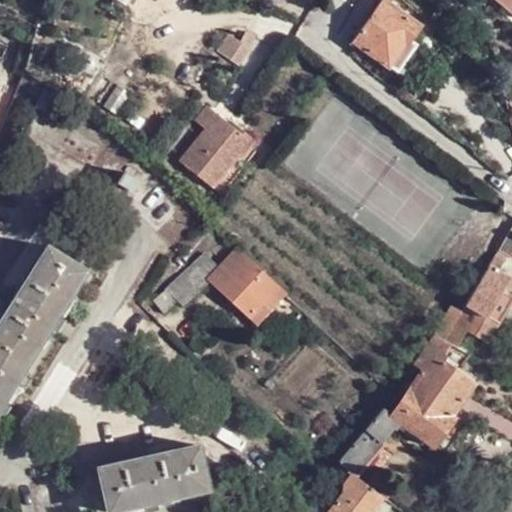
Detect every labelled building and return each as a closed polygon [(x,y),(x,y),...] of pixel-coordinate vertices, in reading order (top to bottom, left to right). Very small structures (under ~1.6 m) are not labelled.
[(382,0),(353,40),(401,74),(419,49),(411,41),(421,28),(382,0)] [(214,53),(222,60),(237,40),(228,33),(214,53)] [(414,96),(409,102),(428,117),(433,110),(414,96)] [(239,156),(251,140),(228,122),(227,124),(206,109),(192,126),(202,134),(177,165),(209,190),(236,155),(239,156)] [(130,193),(136,183),(122,175),(117,187),(130,193)] [(511,226),(498,251),(511,259),(511,226)] [(0,406),(85,274),(47,249),(0,322),(0,406)] [(264,274),(237,249),(219,270),(205,254),(193,264),(197,269),(170,292),(178,303),(182,308),(209,285),(233,306),(264,274)] [(494,256),(464,307),(475,313),(462,334),(482,345),(485,342),(511,297),(508,294),(511,287),(511,278),(501,271),(506,263),(494,256)] [(268,313),(285,294),(264,274),(233,306),(248,320),(261,306),(268,313)] [(255,327),(268,313),(261,306),(248,320),(255,327)] [(444,341),(461,312),(451,306),(435,335),(444,341)] [(464,307),(461,312),(444,341),(448,344),(452,346),(461,333),(462,334),(475,313),(464,307)] [(448,344),(444,341),(435,335),(413,366),(422,372),(391,414),(387,421),(393,425),(396,428),(399,424),(432,447),(453,419),(449,416),(473,383),(444,362),(447,358),(442,354),(448,344)] [(387,421),(391,414),(389,412),(371,436),(379,442),(381,443),(393,425),(387,421)] [(371,436),(366,433),(362,438),(375,448),(379,442),(371,436)] [(375,448),(362,438),(349,451),(366,464),(377,449),(375,448)] [(117,511),(207,492),(197,448),(97,470),(105,511),(117,511)] [(349,451),(338,464),(345,469),(354,476),(355,477),(366,464),(349,451)] [(329,511),(344,493),(344,488),(354,476),(345,469),(332,486),(329,484),(306,511),(329,511)] [(383,498),(386,500),(397,487),(378,473),(368,487),(383,498)] [(368,487),(355,477),(354,476),(344,488),(344,493),(329,511),(371,511),(383,498),(368,487)]
